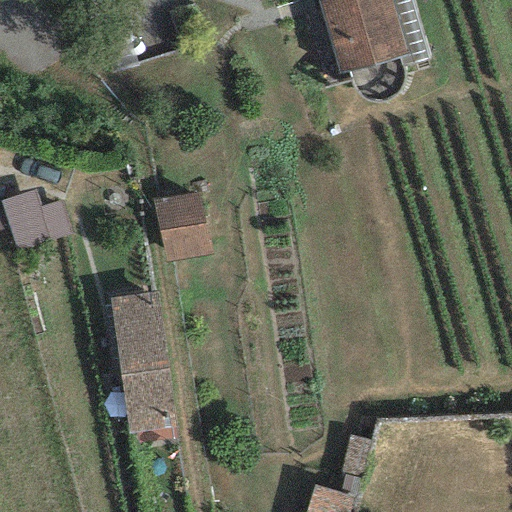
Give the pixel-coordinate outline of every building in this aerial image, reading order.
[(391,0),(314,0),(336,74),(408,54),(391,0)] [(391,0),(408,54),(411,62),(426,58),(408,0),(391,0)] [(34,191),(0,201),(0,205),(14,253),(71,236),(61,202),(40,209),(34,191)] [(197,191),(152,199),(164,263),(209,254),(197,191)] [(158,292),(108,299),(126,433),(176,427),(158,292)] [(305,476),(297,511),(340,511),(346,484),(305,476)]
